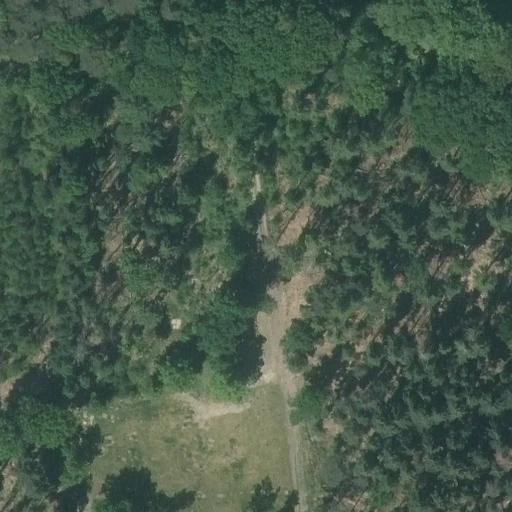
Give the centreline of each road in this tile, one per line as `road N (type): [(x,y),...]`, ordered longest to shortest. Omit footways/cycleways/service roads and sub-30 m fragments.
road 1 (track): [(240,50),(304,511)]
road 2 (track): [(262,38),(511,124)]
road 3 (track): [(0,68),(240,50)]
